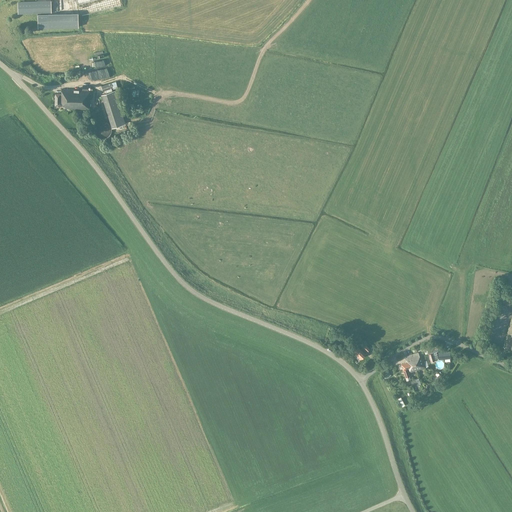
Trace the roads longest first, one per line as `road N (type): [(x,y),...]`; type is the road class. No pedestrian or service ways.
road 1 (tertiary): [(359,380),(325,351),(184,285),(80,149),(0,64)]
road 2 (unclassified): [(511,368),(434,337),(359,380)]
road 3 (tertiary): [(412,511),(359,380)]
